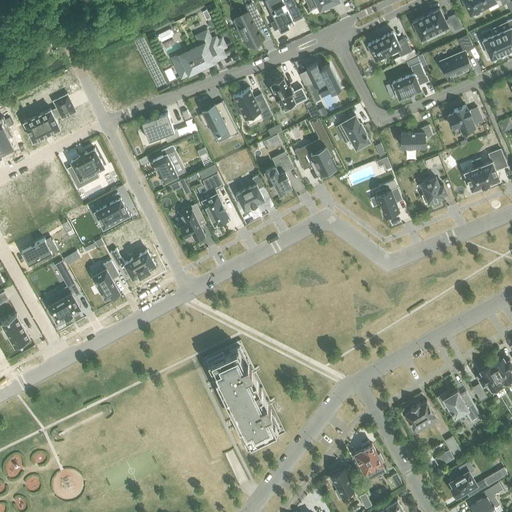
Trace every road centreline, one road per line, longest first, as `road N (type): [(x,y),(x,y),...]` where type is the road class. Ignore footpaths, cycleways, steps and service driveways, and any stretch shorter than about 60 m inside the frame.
road 1 (residential): [(188,293),(328,217),(392,263),(511,215)]
road 2 (residential): [(105,121),(332,34)]
road 3 (residential): [(511,63),(383,116),(373,112),(332,34)]
road 4 (residential): [(188,293),(105,121)]
road 5 (residential): [(511,296),(353,384)]
road 6 (residential): [(353,384),(249,511)]
road 7 (residential): [(353,384),(368,394),(431,511)]
road 8 (residential): [(64,360),(188,293)]
road 9 (residential): [(0,237),(64,360)]
